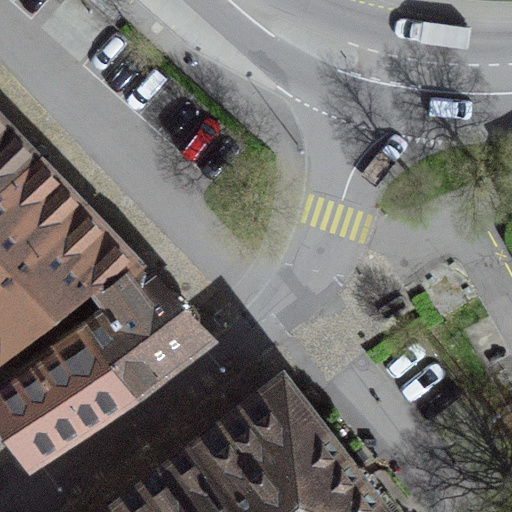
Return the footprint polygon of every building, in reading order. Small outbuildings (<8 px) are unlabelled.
[(0,184),(34,155),(0,120),(0,184)] [(0,184),(0,268),(30,245),(80,204),(34,155),(0,184)] [(91,279),(100,290),(135,261),(80,204),(30,245),(0,268),(0,351),(69,300),(91,279)] [(135,261),(100,290),(114,308),(84,329),(83,330),(128,387),(201,332),(152,280),(136,264),(137,263),(135,261)] [(13,381),(0,390),(0,409),(26,445),(24,447),(31,455),(39,449),(38,447),(128,387),(83,330),(84,329),(80,323),(57,339),(65,350),(13,381)] [(189,450),(108,511),(383,511),(281,379),(189,450)]
